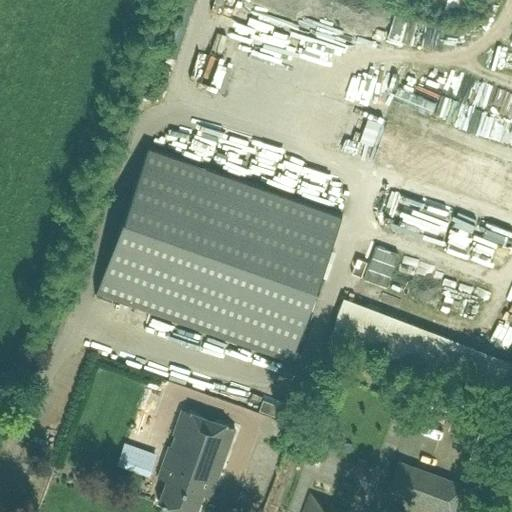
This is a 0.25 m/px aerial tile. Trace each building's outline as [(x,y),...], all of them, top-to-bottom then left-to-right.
[(212,0),(210,7),(232,14),(235,0),(212,0)] [(414,20),(413,38),(423,39),(423,20),(414,20)] [(498,43),(497,66),(507,67),(509,44),(498,43)] [(400,81),(423,88),(427,76),(459,86),(463,73),(407,57),(400,81)] [(376,99),(392,102),(399,67),(383,64),(376,99)] [(473,78),(468,101),(446,96),(441,119),(461,123),(466,103),(488,108),(494,83),(473,78)] [(342,130),(358,136),(366,113),(350,108),(342,130)] [(511,122),(482,114),(477,134),(511,143),(511,122)] [(406,167),(409,144),(383,140),(381,153),(359,149),(357,158),(381,162),(380,170),(394,172),(396,165),(406,167)] [(341,212),(147,143),(94,294),(288,363),(341,212)] [(440,144),(437,154),(455,159),(458,150),(440,144)] [(474,150),(464,175),(483,183),(493,158),(474,150)] [(434,156),(428,171),(455,182),(461,167),(434,156)] [(359,263),(378,268),(382,251),(364,246),(359,263)] [(422,342),(429,326),(344,292),(338,309),(422,342)] [(215,480),(233,429),(182,411),(173,435),(176,435),(172,446),(169,445),(158,476),(166,479),(157,502),(182,511),(194,511),(202,493),(208,495),(213,479),(215,480)] [(312,423),(303,446),(322,454),(331,430),(312,423)] [(398,461),(386,492),(440,511),(452,511),(463,485),(398,461)] [(346,511),(348,508),(310,493),(302,511),(346,511)]
